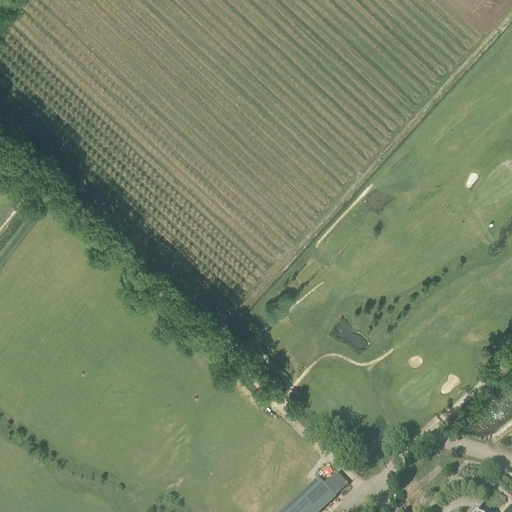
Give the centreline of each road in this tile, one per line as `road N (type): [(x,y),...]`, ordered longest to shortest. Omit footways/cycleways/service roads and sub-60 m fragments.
road 1 (track): [(364,490),(0,146)]
road 2 (track): [(364,490),(511,359)]
